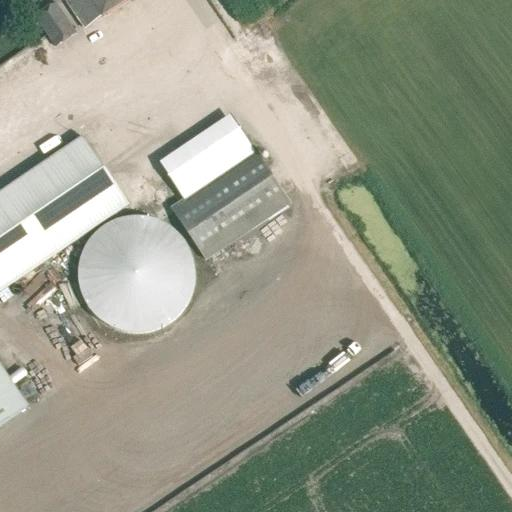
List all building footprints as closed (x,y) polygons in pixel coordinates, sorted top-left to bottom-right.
[(65,0),(87,32),(133,0),(65,0)] [(56,5),(35,19),(56,49),(76,35),(56,5)] [(167,173),(188,203),(175,212),(208,261),(293,203),(239,124),(167,173)] [(0,193),(0,291),(129,206),(83,138),(0,193)] [(78,270),(78,285),(79,294),(83,303),(86,310),(90,315),(96,322),(106,329),(117,334),(125,337),(131,337),(140,337),(146,337),(155,334),(163,331),(171,326),(176,322),(182,315),(184,313),(190,303),(192,297),(193,291),(194,282),(194,276),(193,267),(190,255),(184,245),(176,236),(166,229),(155,224),(146,221),(140,221),(131,221),(125,221),(117,224),(109,227),(101,232),(94,238),(90,243),(86,248),(81,258),(78,270)] [(0,426),(26,409),(0,370),(0,426)]
